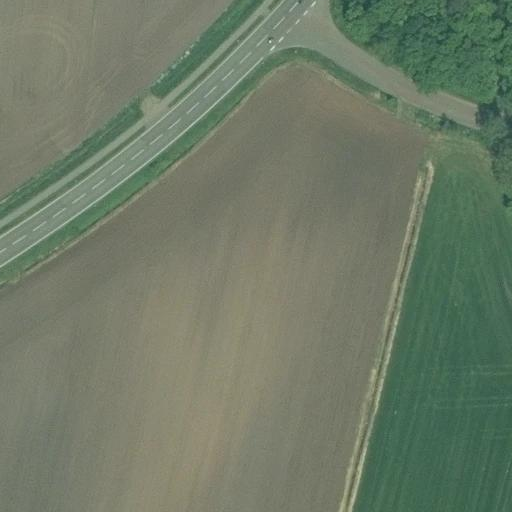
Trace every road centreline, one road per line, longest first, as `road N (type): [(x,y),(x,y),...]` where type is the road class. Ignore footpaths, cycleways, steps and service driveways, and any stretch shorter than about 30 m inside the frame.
road 1 (secondary): [(284,18),(168,132),(0,254)]
road 2 (unclassified): [(511,128),(462,117),(284,18)]
